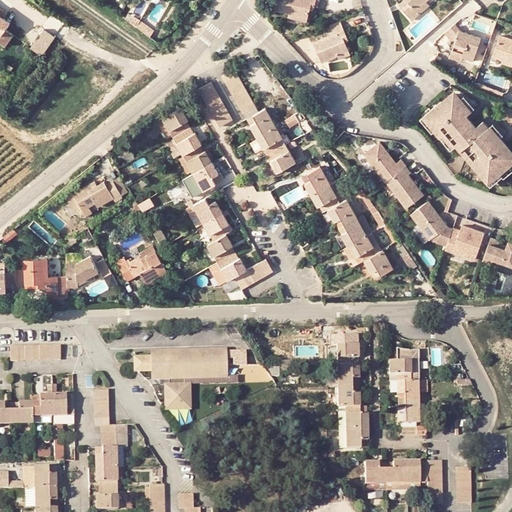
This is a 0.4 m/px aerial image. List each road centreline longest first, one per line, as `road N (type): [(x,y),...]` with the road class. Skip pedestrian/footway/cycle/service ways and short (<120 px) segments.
road 1 (tertiary): [(0,222),(196,48)]
road 2 (unclassified): [(79,317),(303,311)]
road 3 (residential): [(343,115),(406,133),(452,186),(511,204)]
road 4 (residential): [(101,353),(174,475),(173,511)]
road 5 (residential): [(343,115),(471,0)]
road 6 (residential): [(452,333),(485,389),(488,417),(473,437),(448,443)]
road 7 (residential): [(231,4),(330,102)]
road 8 (residential): [(330,102),(384,51),(368,0)]
